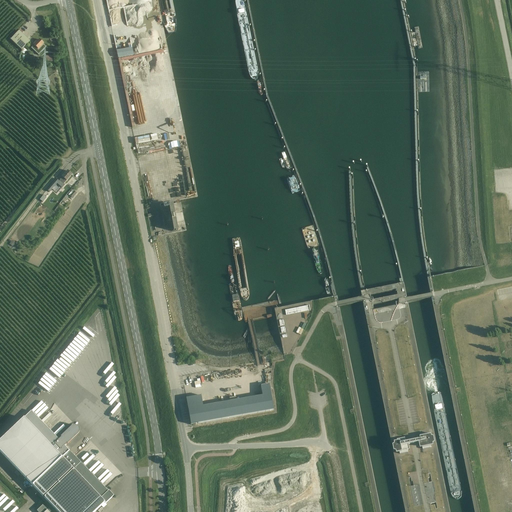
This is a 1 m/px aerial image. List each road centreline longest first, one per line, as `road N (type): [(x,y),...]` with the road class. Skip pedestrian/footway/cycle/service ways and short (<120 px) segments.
road 1 (tertiary): [(162,511),(153,422),(68,0)]
road 2 (unclassified): [(185,448),(96,0)]
road 3 (unclassified): [(477,511),(437,293)]
road 4 (unclassified): [(379,511),(330,306)]
road 5 (unclassified): [(428,511),(390,325)]
road 6 (unclassified): [(362,511),(335,382),(296,358)]
road 7 (unclassified): [(234,446),(290,424),(296,358)]
